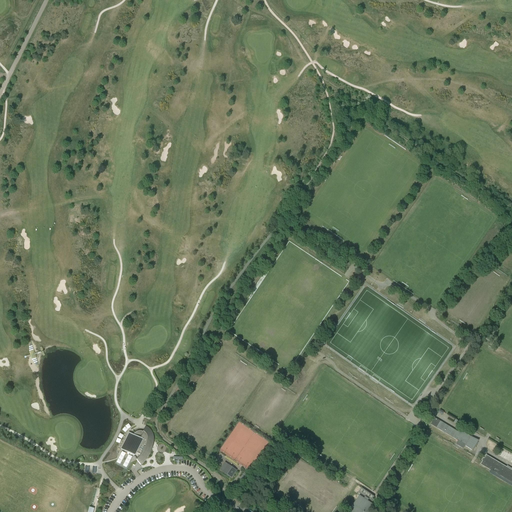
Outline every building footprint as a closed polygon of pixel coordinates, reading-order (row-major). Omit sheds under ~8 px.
[(435,418),(431,425),(458,441),(456,443),(456,444),(462,449),(462,448),(459,446),(461,443),(462,444),(472,451),(473,451),(479,441),(478,441),(471,437),(462,431),(460,433),(435,418)] [(144,428),(143,432),(141,431),(140,431),(139,431),(138,431),(136,432),(134,433),(133,435),(131,436),(130,438),(129,440),(128,441),(127,443),(126,445),(125,447),(125,449),(124,451),(133,456),(133,457),(136,460),(137,461),(140,465),(143,462),(144,461),(146,459),(147,457),(148,454),(150,452),(151,449),(149,448),(150,444),(151,442),(151,441),(151,439),(151,438),(151,436),(150,435),(150,434),(149,433),(149,432),(148,431),(147,431),(147,430),(146,429),(145,429),(144,428)] [(116,448),(106,466),(124,476),(131,463),(135,465),(137,461),(136,460),(133,457),(133,456),(124,451),(123,453),(116,448)] [(486,455),(481,465),(511,483),(511,470),(504,466),(503,465),(490,457),(486,455)] [(225,463),(220,470),(231,477),(235,471),(225,463)] [(348,511),(367,511),(368,511),(367,511),(371,504),(374,500),(373,499),(374,497),(362,488),(357,495),(360,496),(348,511)]
